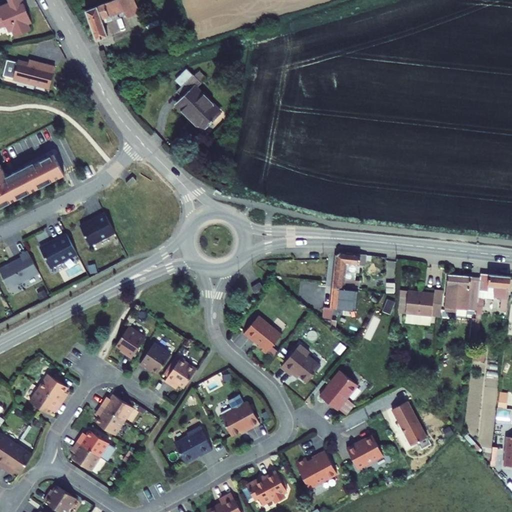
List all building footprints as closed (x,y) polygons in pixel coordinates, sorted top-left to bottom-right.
[(28,23),(32,22),(24,3),(22,4),(20,0),(9,0),(10,2),(0,6),(0,26),(6,24),(8,31),(13,29),(16,28),(19,35),(30,30),(28,23)] [(112,0),(86,10),(97,40),(107,36),(103,24),(101,19),(124,10),(126,15),(127,18),(139,13),(134,0),(112,0)] [(101,19),(103,24),(126,15),(124,10),(101,19)] [(15,81),(52,91),(58,70),(39,65),(38,68),(21,63),(15,81)] [(203,129),(220,112),(196,87),(202,82),(188,68),(177,79),(182,85),(177,90),(183,97),(177,103),(203,129)] [(0,163),(0,207),(64,175),(53,154),(33,164),(36,170),(15,180),(10,183),(0,163)] [(136,180),(133,176),(126,183),(130,187),(136,180)] [(81,226),(91,245),(115,233),(105,212),(96,216),(97,219),(92,221),(91,221),(81,226)] [(41,249),(51,268),(77,254),(67,233),(57,239),(57,240),(41,249)] [(39,273),(28,250),(20,254),(21,257),(0,268),(0,270),(9,288),(39,273)] [(337,255),(333,287),(344,288),(358,290),(359,280),(355,280),(345,279),(345,270),(349,270),(349,264),(360,265),(361,254),(340,251),(337,255)] [(359,273),(360,265),(349,264),(349,270),(345,270),(345,279),(355,280),(356,273),(359,273)] [(507,310),(511,276),(481,272),(480,277),(478,297),(483,298),(493,299),(494,296),(498,296),(498,299),(501,299),(501,310),(507,310)] [(478,297),(480,277),(472,276),(448,274),(445,310),(456,311),(456,308),(477,310),(478,301),(478,297)] [(260,282),(251,287),(254,293),(263,288),(260,282)] [(344,288),(333,287),(331,307),(324,307),(323,319),(332,321),(333,308),(352,310),(353,302),(357,302),(358,290),(344,288)] [(441,316),(443,290),(435,289),(434,293),(408,290),(406,312),(431,315),(441,316)] [(402,290),(400,311),(406,312),(408,290),(402,290)] [(406,312),(405,322),(430,325),(431,315),(406,312)] [(257,346),(266,353),(282,334),(259,315),(245,332),(259,344),(257,346)] [(150,336),(134,325),(121,345),(129,350),(128,352),(136,357),(150,336)] [(159,342),(144,364),(153,370),(154,367),(163,373),(177,353),(159,342)] [(300,344),(281,367),(291,375),(294,372),(307,382),(321,365),(308,355),(310,352),(300,344)] [(482,360),(484,353),(475,349),(473,357),(482,360)] [(178,380),(188,387),(201,367),(184,356),(169,379),(175,384),(178,380)] [(320,395),(337,409),(358,384),(341,370),(320,395)] [(50,377),(41,390),(64,406),(68,399),(65,397),(69,390),(50,377)] [(64,406),(41,390),(32,404),(51,417),(56,410),(59,412),(64,406)] [(506,408),(508,392),(500,391),(498,407),(506,408)] [(108,401),(103,408),(125,423),(134,410),(115,397),(111,403),(108,401)] [(231,412),(220,419),(231,439),(244,432),(245,435),(259,427),(246,404),(242,406),(238,397),(227,403),(231,412)] [(391,413),(410,448),(425,439),(406,404),(391,413)] [(116,436),(125,423),(103,408),(98,415),(102,418),(98,424),(116,436)] [(500,410),(492,408),(491,418),(499,419),(500,410)] [(503,436),(500,465),(511,466),(511,424),(511,425),(510,437),(503,436)] [(182,463),(195,455),(197,458),(211,450),(198,427),(185,434),(186,436),(172,444),(182,463)] [(84,437),(79,444),(101,458),(110,445),(92,433),(87,439),(84,437)] [(0,467),(0,468),(16,445),(0,434),(0,467)] [(347,451),(360,474),(376,465),(375,463),(383,459),(373,439),(358,447),(358,446),(347,451)] [(93,471),(101,458),(79,444),(75,450),(78,453),(74,459),(93,471)] [(16,445),(0,468),(7,473),(10,469),(20,476),(33,457),(16,445)] [(337,477),(325,455),(313,461),(314,464),(310,466),(307,462),(296,467),(308,489),(315,492),(324,486),(323,485),(337,477)] [(272,502),(275,507),(283,503),(285,499),(284,496),(287,494),(286,492),(288,491),(280,475),(276,477),(275,475),(259,484),(258,482),(246,488),(253,501),(258,498),(263,507),(272,502)] [(66,511),(75,499),(57,487),(50,496),(49,495),(44,502),(59,511),(66,511)] [(241,511),(233,495),(221,501),(223,505),(209,511),(241,511)]
